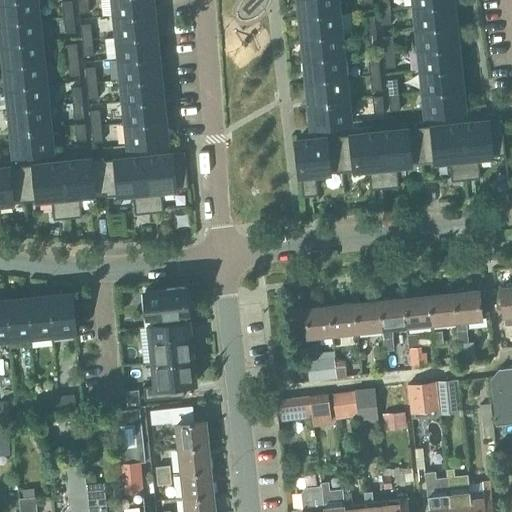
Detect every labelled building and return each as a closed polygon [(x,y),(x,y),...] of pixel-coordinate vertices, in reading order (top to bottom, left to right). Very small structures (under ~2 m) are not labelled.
[(37,0),(12,0),(0,1),(0,16),(1,24),(40,20),(37,0)] [(62,1),(63,9),(64,17),(74,16),(73,0),(62,1)] [(88,0),(78,0),(80,13),(90,12),(88,0)] [(152,0),(113,0),(115,15),(154,11),(152,0)] [(338,0),(298,0),(301,17),(340,13),(338,0)] [(379,0),(380,9),(390,8),(389,0),(379,0)] [(454,2),(415,6),(417,27),(456,23),(454,2)] [(390,8),(380,9),(382,25),(392,23),(390,8)] [(154,11),(115,15),(117,37),(156,33),(154,11)] [(301,17),(303,39),(342,35),(340,13),(301,17)] [(364,16),(366,33),(376,31),(375,15),(364,16)] [(64,17),(65,23),(66,33),(76,32),(74,16),(64,17)] [(40,20),(1,24),(3,46),(42,41),(40,20)] [(81,24),(83,40),(93,39),(91,23),(81,24)] [(456,23),(417,27),(419,49),(458,45),(456,23)] [(156,33),(117,37),(120,58),(159,54),(156,33)] [(366,35),(367,45),(368,53),(378,52),(376,34),(366,35)] [(342,35),(303,39),(305,61),(344,57),(342,35)] [(383,36),(384,53),(395,52),(393,35),(383,36)] [(93,39),(83,40),(84,56),(95,55),(93,39)] [(42,41),(3,46),(5,67),(44,63),(42,41)] [(67,44),(69,61),(79,59),(77,43),(67,44)] [(458,45),(419,49),(421,71),(460,67),(458,45)] [(395,52),(384,53),(386,67),(396,66),(395,52)] [(161,76),(159,54),(120,58),(122,80),(161,76)] [(344,57),(305,61),(307,83),(346,79),(344,57)] [(369,59),(370,76),(381,75),(379,58),(369,59)] [(79,59),(69,61),(70,76),(81,75),(79,59)] [(8,89),(46,85),(44,63),(5,67),(8,89)] [(86,67),(87,84),(98,83),(96,66),(86,67)] [(463,88),(460,67),(421,71),(424,93),(463,88)] [(381,75),(370,76),(372,91),(382,90),(381,75)] [(161,76),(122,80),(124,102),(163,98),(161,76)] [(387,79),(389,96),(399,95),(398,78),(387,79)] [(346,79),(307,83),(310,104),(349,100),(346,79)] [(98,83),(87,84),(89,99),(99,98),(98,83)] [(46,85),(8,89),(10,111),(49,107),(46,85)] [(71,87),(73,104),(83,103),(82,86),(71,87)] [(463,88),(424,93),(426,114),(465,110),(463,88)] [(399,95),(389,96),(390,110),(401,109),(399,95)] [(373,97),(373,102),(374,113),(385,112),(383,96),(373,97)] [(163,98),(124,102),(126,124),(165,120),(163,98)] [(312,126),(351,122),(349,101),(349,100),(310,104),(312,126)] [(83,103),(73,104),(75,119),(85,118),(83,103)] [(12,132),(51,128),(49,107),(10,111),(12,132)] [(90,110),(92,127),(102,126),(100,109),(90,110)] [(506,155),(502,118),(461,122),(466,179),(481,178),(479,157),(506,155)] [(126,124),(129,145),(168,141),(165,120),(126,124)] [(461,122),(420,127),(424,163),(450,160),(452,181),(466,179),(461,122)] [(75,124),(76,131),(77,141),(87,140),(86,123),(75,124)] [(102,126),(92,127),(93,142),(104,141),(102,126)] [(420,127),(379,131),(385,188),(400,186),(397,166),(424,163),(420,127)] [(51,129),(51,128),(12,132),(14,154),(53,150),(51,129)] [(379,131),(339,135),(343,172),(369,169),(371,189),(385,188),(379,131)] [(316,174),(343,172),(339,135),(297,140),(303,196),(318,195),(316,174)] [(189,188),(185,151),(144,156),(144,157),(150,212),(164,211),(162,191),(189,188)] [(144,156),(104,160),(104,157),(103,157),(107,196),(133,194),(135,214),(150,212),(144,157),(144,156)] [(103,157),(63,161),(68,218),(83,216),(80,196),(106,193),(106,196),(107,196),(103,157)] [(63,161),(22,165),(26,202),(52,199),(54,219),(68,218),(63,161)] [(0,204),(26,202),(22,165),(0,167),(0,225),(2,225),(0,209),(0,204)] [(505,181),(492,182),(493,191),(506,190),(505,181)] [(186,285),(146,290),(149,315),(150,314),(151,325),(150,325),(150,326),(190,322),(189,321),(188,321),(187,311),(188,310),(186,285)] [(511,285),(501,287),(504,316),(511,314),(511,285)] [(479,290),(453,292),(456,321),(459,343),(469,342),(466,320),(483,318),(483,317),(490,316),(487,297),(480,298),(479,290)] [(433,323),(456,321),(453,292),(429,295),(433,323)] [(72,293),(49,295),(53,334),(76,332),(72,293)] [(49,295),(27,297),(31,336),(53,334),(49,295)] [(408,326),(433,323),(429,295),(405,297),(408,326)] [(27,297),(6,299),(10,339),(31,336),(27,297)] [(380,300),(383,328),(385,351),(395,350),(393,327),(408,326),(405,297),(380,300)] [(0,339),(10,339),(6,299),(0,300),(0,339)] [(358,331),(383,328),(380,300),(356,302),(358,331)] [(333,333),(330,305),(327,305),(327,302),(316,303),(316,307),(305,308),(309,340),(320,339),(319,334),(333,333)] [(333,333),(358,331),(356,302),(330,305),(333,333)] [(150,326),(154,362),(193,358),(190,322),(150,326)] [(442,331),(432,332),(434,346),(444,345),(442,331)] [(412,368),(428,366),(426,352),(422,353),(421,346),(419,346),(418,334),(407,335),(409,348),(410,348),(412,368)] [(319,352),(318,344),(309,345),(310,359),(309,360),(311,380),(337,377),(336,361),(335,351),(319,352)] [(185,396),(184,384),(196,383),(193,358),(154,362),(156,385),(144,386),(145,400),(185,396)] [(386,368),(385,358),(375,359),(376,369),(386,368)] [(345,360),(336,361),(337,377),(346,377),(345,360)] [(496,425),(511,422),(511,454),(508,455),(510,468),(511,467),(511,366),(500,367),(491,378),(496,425)] [(451,380),(439,381),(441,406),(453,405),(451,380)] [(422,382),(408,384),(411,412),(425,410),(422,382)] [(374,388),(355,391),(358,415),(377,413),(376,406),(374,388)] [(358,415),(355,391),(333,393),(336,417),(358,415)] [(75,393),(66,394),(59,395),(60,405),(76,404),(75,393)] [(321,395),(310,396),(312,409),(313,417),(331,415),(329,394),(321,395)] [(60,405),(59,395),(43,397),(44,407),(60,405)] [(312,409),(310,396),(281,400),(283,420),(294,419),(293,411),(312,409)] [(32,398),(24,399),(16,399),(17,410),(33,408),(32,398)] [(17,410),(16,399),(1,401),(2,411),(17,410)] [(485,438),(495,437),(491,403),(481,405),(485,438)] [(147,461),(141,407),(114,410),(115,410),(124,511),(146,511),(142,462),(147,461)] [(153,423),(173,421),(172,409),(152,411),(153,423)] [(386,429),(404,427),(403,412),(385,414),(386,429)] [(181,448),(208,446),(206,421),(179,423),(181,448)] [(8,422),(0,423),(0,455),(11,455),(8,422)] [(184,473),(211,470),(208,446),(181,448),(184,473)] [(157,475),(171,474),(170,465),(157,466),(157,475)] [(448,485),(449,494),(451,511),(472,511),(470,492),(469,475),(455,476),(454,469),(447,470),(449,485),(448,485)] [(186,497),(213,495),(211,470),(184,473),(186,497)] [(72,511),(89,511),(87,484),(86,473),(69,475),(71,486),(72,511)] [(171,474),(157,475),(158,485),(172,483),(171,474)] [(343,494),(344,493),(350,493),(349,480),(342,481),(342,488),(343,494)] [(87,484),(89,511),(101,511),(101,507),(107,507),(105,482),(87,484)] [(484,492),(471,494),(472,511),(494,511),(492,482),(483,483),(484,492)] [(325,511),(325,508),(322,483),(321,484),(322,486),(302,488),(304,510),(293,511),(325,511)] [(343,494),(342,488),(330,489),(330,483),(322,483),(325,508),(325,511),(346,511),(346,505),(345,505),(344,493),(343,494)] [(436,483),(427,484),(429,511),(451,511),(449,494),(448,485),(436,486),(436,483)] [(19,498),(20,511),(37,511),(36,497),(35,497),(35,489),(23,490),(24,498),(19,498)] [(374,502),(372,491),(365,492),(366,503),(367,511),(388,511),(387,501),(374,502)] [(345,505),(346,505),(346,511),(367,511),(366,503),(353,504),(352,492),(350,493),(344,493),(345,505)] [(399,494),(400,499),(387,501),(388,511),(409,511),(408,493),(399,494)] [(214,511),(213,495),(186,497),(187,511),(214,511)]
